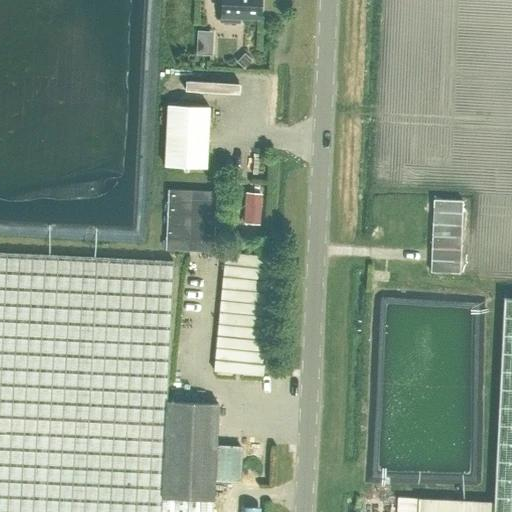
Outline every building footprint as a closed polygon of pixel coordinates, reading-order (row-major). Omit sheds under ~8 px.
[(260,0),(221,0),(220,22),(239,23),(239,17),(260,18),(260,0)] [(201,28),(196,46),(210,50),(215,32),(201,28)] [(197,50),(197,57),(212,58),(213,50),(197,50)] [(206,168),(209,107),(168,105),(165,166),(206,168)] [(213,251),(216,192),(168,189),(165,249),(213,251)] [(259,224),(261,194),(246,193),(243,223),(259,224)] [(462,200),(433,199),(431,272),(460,273),(462,200)] [(224,252),(213,371),(263,376),(274,257),(224,252)] [(211,511),(212,500),(162,498),(167,401),(173,261),(69,256),(0,253),(0,511),(211,511)] [(493,503),(492,511),(511,511),(511,298),(503,298),(493,503)] [(162,498),(212,500),(213,500),(214,480),(239,481),(241,448),(216,447),(218,404),(167,401),(162,498)] [(492,511),(493,503),(418,499),(417,511),(492,511)]
